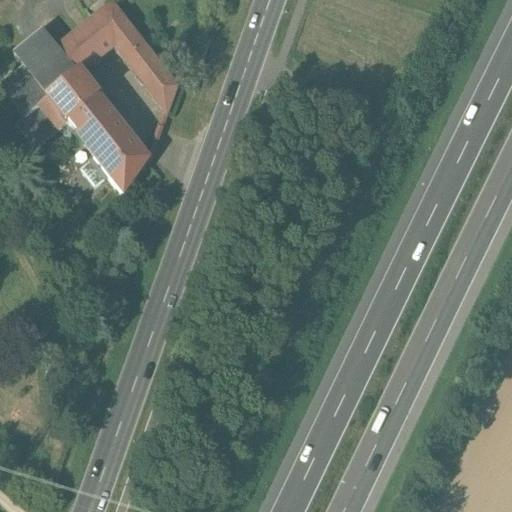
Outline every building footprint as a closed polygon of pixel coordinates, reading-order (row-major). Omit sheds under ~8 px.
[(111,9),(80,34),(101,59),(113,49),(166,116),(175,91),(111,9)] [(80,34),(57,53),(77,79),(77,78),(101,59),(80,34)] [(57,53),(42,35),(13,57),(23,70),(0,87),(0,91),(23,121),(14,128),(34,153),(67,127),(67,126),(95,103),(96,102),(77,78),(77,79),(57,53)] [(95,103),(67,126),(67,127),(95,162),(124,139),(95,103)] [(95,162),(81,174),(94,191),(107,181),(123,202),(148,165),(126,138),(124,139),(95,162)]
